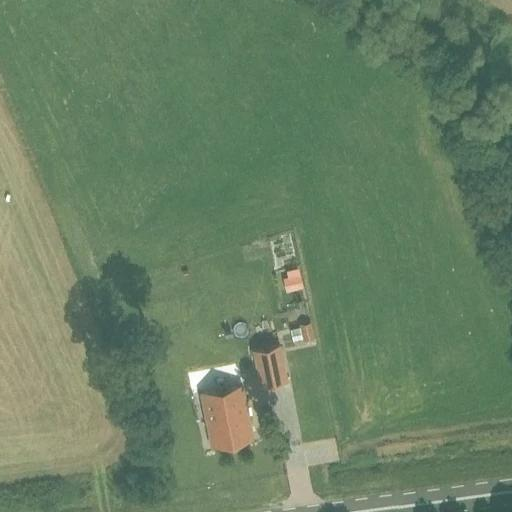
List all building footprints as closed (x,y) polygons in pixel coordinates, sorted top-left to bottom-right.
[(286,270),(288,277),(291,290),(303,287),(298,267),(286,270)] [(310,322),(299,325),(299,327),(302,338),(302,341),(314,339),(310,322)] [(302,338),(299,327),(290,329),(293,340),(302,338)] [(260,385),(286,379),(279,344),(252,350),(260,385)] [(241,384),(200,393),(211,446),(253,437),(241,384)]
